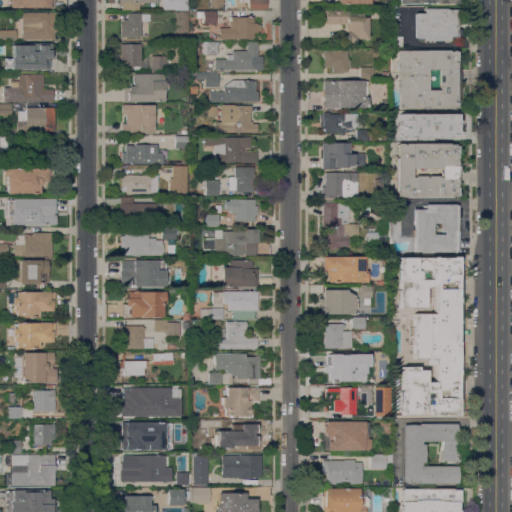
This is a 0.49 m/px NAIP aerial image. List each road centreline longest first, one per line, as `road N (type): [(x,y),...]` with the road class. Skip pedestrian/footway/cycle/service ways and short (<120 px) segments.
road 1 (residential): [(288,511),(288,0)]
road 2 (residential): [(85,511),(85,0)]
road 3 (secondary): [(493,0),(493,511)]
